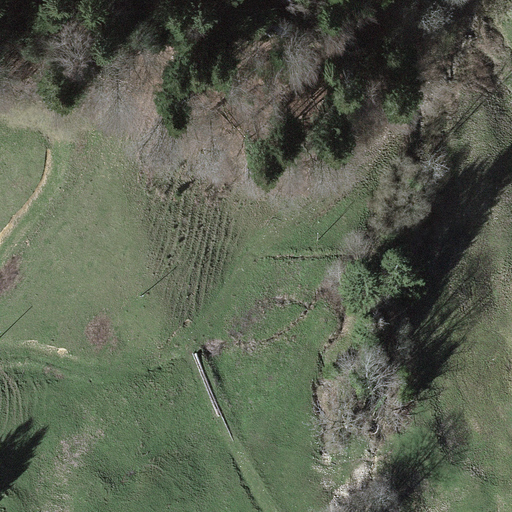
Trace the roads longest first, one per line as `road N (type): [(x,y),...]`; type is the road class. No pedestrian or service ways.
road 1 (track): [(266,511),(192,366),(192,337),(258,247),(380,146),(424,83),(450,0)]
road 2 (track): [(0,353),(31,346),(92,368),(146,364),(192,337)]
road 3 (track): [(0,127),(19,123),(49,134),(55,160),(0,252)]
